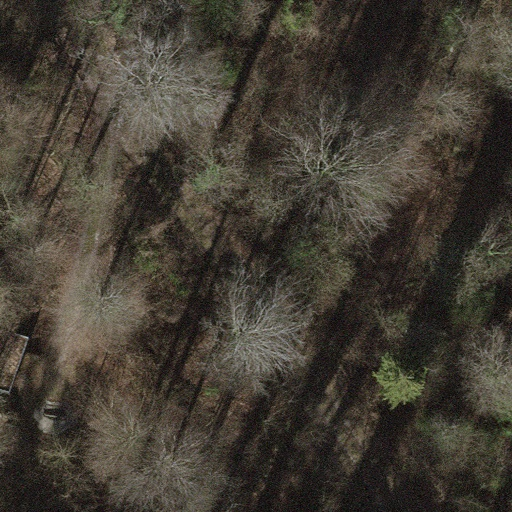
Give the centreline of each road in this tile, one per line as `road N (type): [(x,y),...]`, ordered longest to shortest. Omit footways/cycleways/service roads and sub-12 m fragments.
road 1 (track): [(84,0),(103,53),(386,511)]
road 2 (track): [(124,86),(53,407)]
